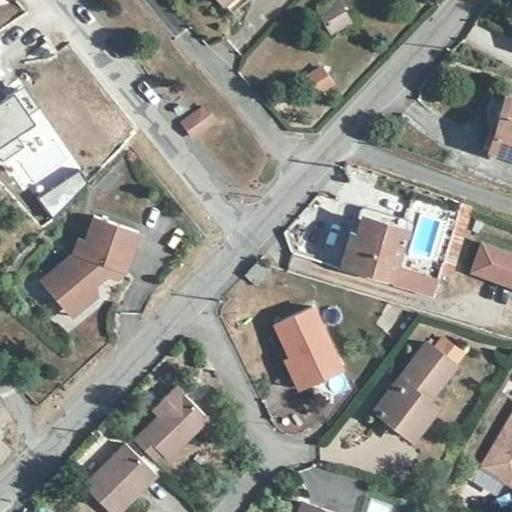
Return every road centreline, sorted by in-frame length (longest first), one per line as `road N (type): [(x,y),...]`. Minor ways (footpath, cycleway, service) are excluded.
road 1 (residential): [(58,0),(251,236)]
road 2 (unclassified): [(194,297),(0,492)]
road 3 (residential): [(194,297),(273,453),(226,511)]
road 4 (unknown): [(305,179),(239,76),(186,14)]
road 5 (unclassified): [(468,0),(339,143)]
road 6 (residential): [(339,143),(511,203)]
road 7 (unclassified): [(339,143),(251,236)]
